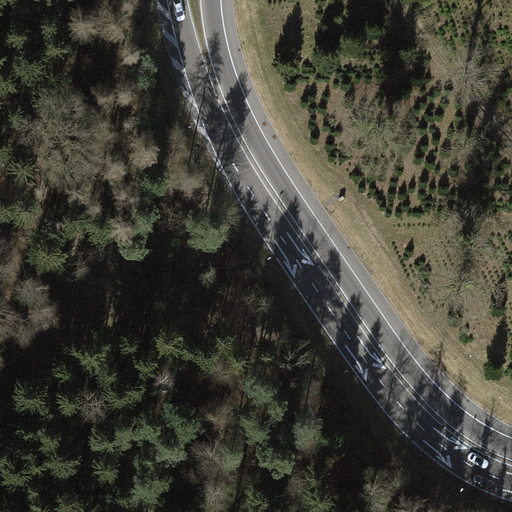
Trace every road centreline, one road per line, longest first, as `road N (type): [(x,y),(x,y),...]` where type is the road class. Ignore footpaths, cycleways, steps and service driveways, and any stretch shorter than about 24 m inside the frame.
road 1 (motorway): [(176,0),(225,148),(360,353),(444,447),(511,483)]
road 2 (motorway): [(511,448),(469,426),(419,378),(300,209),(237,98),(213,0)]
